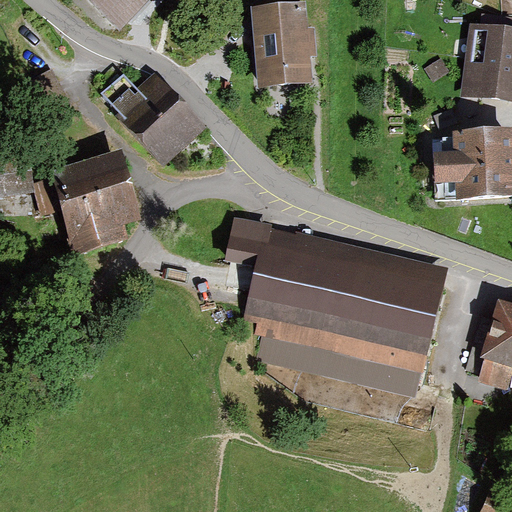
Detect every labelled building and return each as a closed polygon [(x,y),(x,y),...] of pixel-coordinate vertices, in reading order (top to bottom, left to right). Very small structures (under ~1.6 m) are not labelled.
[(84,0),(125,36),(157,0),(84,0)] [(259,95),(314,92),(312,63),(318,62),(316,33),(310,34),(307,7),(253,14),(259,95)] [(511,33),(472,26),(462,98),(511,106),(511,33)] [(75,102),(51,60),(27,72),(51,114),(75,102)] [(102,99),(166,175),(207,134),(154,78),(138,92),(125,78),(102,99)] [(511,201),(511,135),(453,139),(453,142),(434,143),(436,200),(458,199),(458,204),(511,201)] [(0,158),(0,200),(36,197),(31,154),(0,158)] [(63,215),(76,262),(129,247),(124,231),(143,225),(124,155),(51,172),(53,182),(38,186),(46,220),(63,215)] [(417,396),(448,268),(236,217),(225,261),(255,268),(243,317),(257,321),(254,332),(263,335),(257,357),(417,396)] [(511,302),(499,299),(480,358),(486,360),(479,382),(510,392),(511,385),(511,302)] [(511,511),(511,493),(494,486),(482,511),(511,511)]
